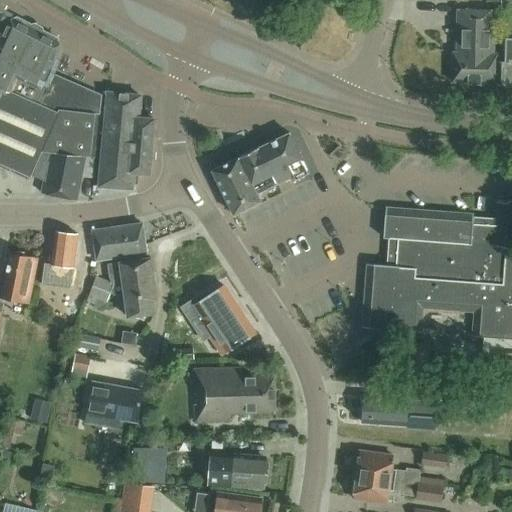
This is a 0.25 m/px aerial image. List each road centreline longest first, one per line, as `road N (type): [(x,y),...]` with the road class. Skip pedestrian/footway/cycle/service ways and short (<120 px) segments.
road 1 (tertiary): [(307,511),(319,439),(303,357),(185,181)]
road 2 (residential): [(185,181),(126,207),(0,212)]
road 3 (secondary): [(369,108),(196,42)]
road 4 (tertiary): [(185,181),(174,100),(196,42)]
road 5 (secondary): [(511,128),(369,108)]
